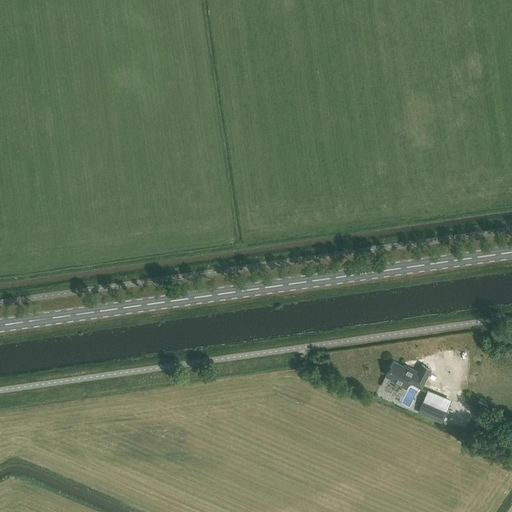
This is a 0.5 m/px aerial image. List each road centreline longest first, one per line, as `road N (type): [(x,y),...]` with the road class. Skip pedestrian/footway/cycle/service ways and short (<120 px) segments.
road 1 (primary): [(0,326),(511,251)]
road 2 (unclassified): [(301,346),(511,317)]
